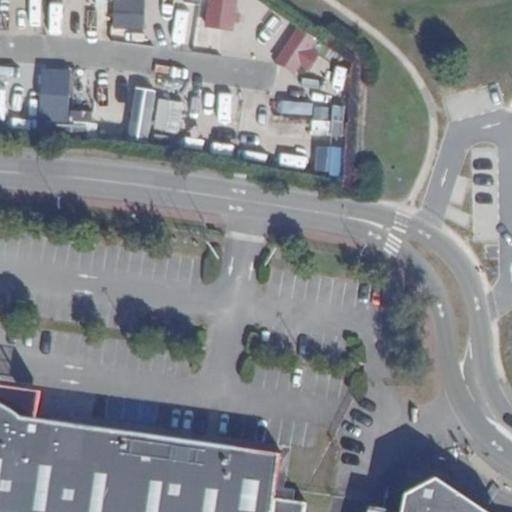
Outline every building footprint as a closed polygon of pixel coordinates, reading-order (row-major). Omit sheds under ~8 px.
[(144,31),(143,0),(98,0),(98,6),(112,6),(111,31),(144,31)] [(236,31),(237,0),(205,0),(204,30),(236,31)] [(263,53),(305,78),(324,46),(282,20),(263,53)] [(341,170),(341,147),(319,148),(319,171),(341,170)] [(279,500),(286,456),(37,420),(17,404),(3,396),(0,395),(0,511),(309,511),(311,505),(279,500)] [(376,511),(373,511),(486,511),(441,481),(410,497),(407,511),(376,511)]
